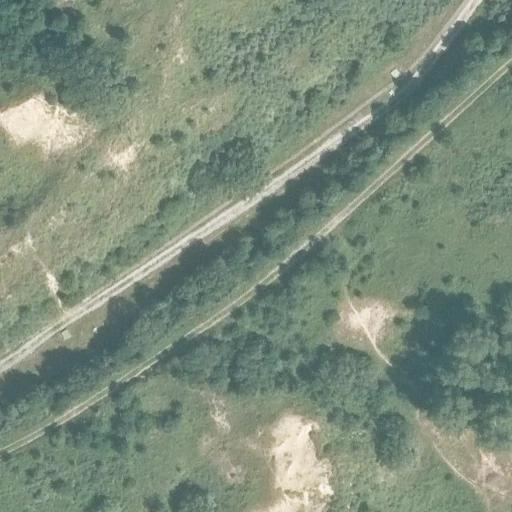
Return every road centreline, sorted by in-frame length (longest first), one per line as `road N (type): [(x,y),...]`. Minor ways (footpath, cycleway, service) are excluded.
road 1 (track): [(0,459),(213,323),(511,62)]
road 2 (track): [(0,367),(392,102),(472,0)]
